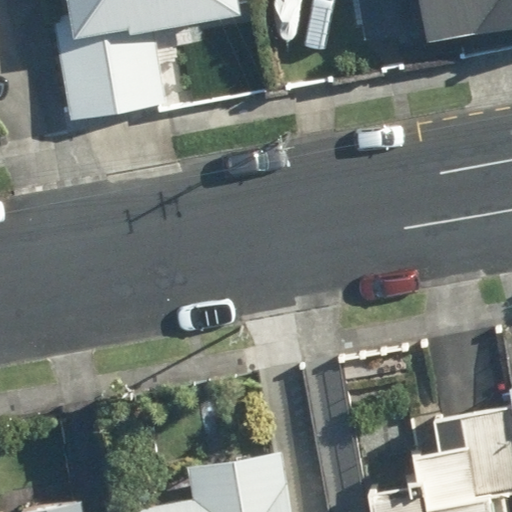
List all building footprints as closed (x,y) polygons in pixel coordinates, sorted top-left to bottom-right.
[(58,18),(70,113),(182,98),(174,33),(228,26),(224,0),(71,0),(74,16),(58,18)] [(511,0),(359,0),(366,38),(421,28),(424,46),(511,30),(511,0)] [(374,488),(378,511),(495,511),(492,495),(511,490),(511,401),(404,423),(415,480),(374,488)] [(124,509),(124,511),(291,511),(281,450),(188,465),(194,498),(124,509)] [(83,511),(82,500),(14,511),(83,511)]
